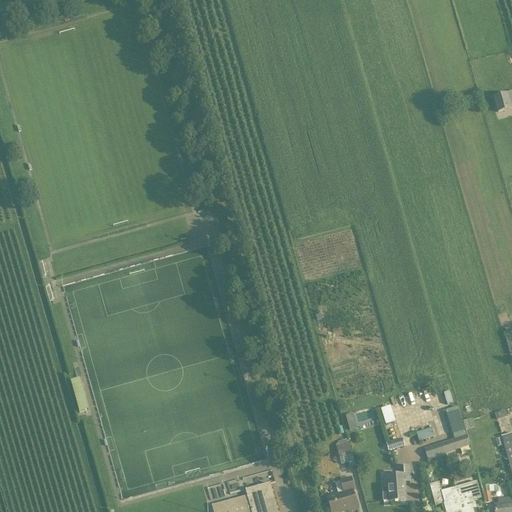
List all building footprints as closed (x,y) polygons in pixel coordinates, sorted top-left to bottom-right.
[(511,93),(493,99),(497,112),(511,108),(511,93)] [(88,412),(80,381),(71,384),(79,415),(88,412)] [(449,393),(444,394),(447,406),(453,404),(449,393)] [(389,406),(378,409),(383,426),(394,423),(389,406)] [(457,408),(445,412),(447,417),(458,413),(457,408)] [(506,416),(505,410),(494,414),(496,419),(506,416)] [(458,413),(447,417),(453,436),(464,432),(458,413)] [(462,422),(465,431),(473,428),(471,420),(462,422)] [(431,429),(416,434),(418,441),(434,436),(431,429)] [(511,435),(511,436),(502,438),(511,473),(511,435)] [(455,440),(443,443),(446,454),(470,447),(466,436),(455,440)] [(386,444),(389,453),(405,447),(402,439),(386,444)] [(445,455),(446,454),(443,443),(424,450),(428,462),(446,457),(445,455)] [(353,462),(348,444),(337,447),(342,465),(353,462)] [(405,483),(411,483),(410,468),(404,468),(404,476),(388,477),(389,489),(383,489),(383,503),(389,502),(389,504),(406,503),(405,483)] [(344,494),(328,499),(331,511),(347,511),(349,511),(352,511),(358,511),(353,492),(355,491),(351,479),(341,482),(344,494)] [(462,511),(479,511),(478,509),(476,510),(474,501),(482,499),(477,483),(456,489),(457,492),(462,511)] [(462,511),(457,492),(456,489),(442,493),(439,484),(430,486),(436,507),(445,505),(446,511),(462,511)] [(277,511),(270,485),(246,492),(247,497),(212,507),(213,511),(277,511)] [(486,504),(492,503),(488,486),(483,488),(486,504)] [(499,505),(495,506),(495,511),(511,511),(511,504),(508,504),(508,499),(498,500),(499,505)]
